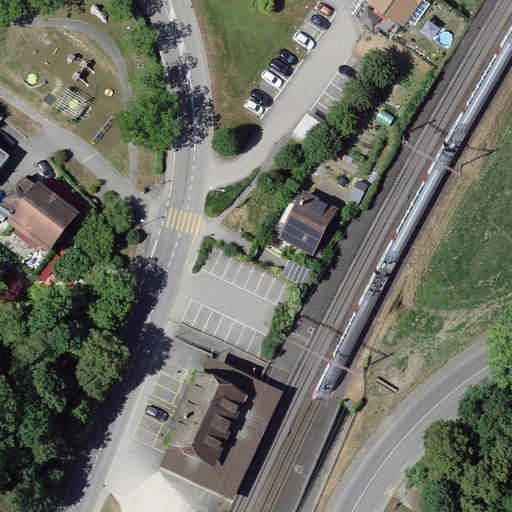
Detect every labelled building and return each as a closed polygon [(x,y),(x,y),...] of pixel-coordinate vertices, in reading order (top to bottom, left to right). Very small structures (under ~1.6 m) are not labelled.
[(359,0),(353,9),(387,34),(399,18),(401,20),(415,0),(359,0)] [(0,173),(10,161),(0,152),(0,173)] [(14,190),(0,207),(0,246),(31,272),(76,215),(38,184),(25,199),(14,190)] [(339,215),(304,195),(278,242),(313,262),(339,215)] [(88,286),(78,278),(71,288),(81,296),(88,286)] [(219,472),(247,407),(205,389),(176,454),(219,472)]
